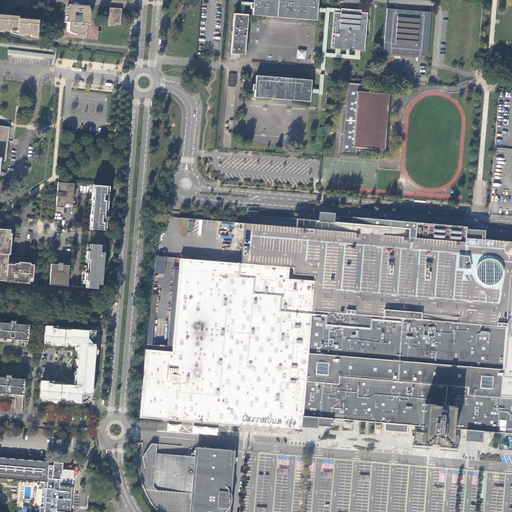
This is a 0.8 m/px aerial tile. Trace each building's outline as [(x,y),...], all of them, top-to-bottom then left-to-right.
[(252,15),(316,21),(317,11),(317,7),(318,0),(253,0),(254,2),(251,2),(251,8),(253,8),(252,15)] [(249,6),(249,2),(241,2),(240,14),(244,14),(244,6),(249,6)] [(84,38),(97,40),(98,34),(101,35),(102,21),(89,20),(90,7),(65,4),(64,13),(62,13),(61,36),(64,37),(84,38)] [(319,69),(324,69),(325,57),(359,59),(360,50),(355,50),(354,55),(349,55),(349,49),(346,49),(345,55),(340,54),(340,48),(335,48),(335,54),(325,53),(329,12),(334,12),(341,12),(341,9),(317,7),(317,11),(324,12),(319,69)] [(122,10),(110,8),(109,26),(115,26),(115,25),(120,25),(122,10)] [(405,54),(428,56),(431,12),(387,8),(383,52),(405,54)] [(361,10),(341,9),(341,12),(334,12),(331,48),(335,48),(340,48),(346,49),(349,49),(355,50),(360,50),(365,50),(368,13),(361,12),(361,10)] [(244,14),(240,14),(234,13),(231,53),(245,54),(248,14),(244,14)] [(17,30),(18,18),(18,16),(6,15),(0,14),(0,31),(2,32),(2,31),(6,31),(10,32),(13,32),(14,30),(17,30)] [(10,32),(10,33),(23,36),(24,36),(25,36),(28,37),(29,35),(30,35),(30,37),(37,38),(39,20),(28,19),(18,18),(17,30),(14,30),(13,32),(10,32)] [(296,58),(305,59),(306,50),(297,49),(296,58)] [(53,59),(54,55),(8,50),(8,51),(7,53),(52,59),(53,59)] [(254,96),(310,102),(310,94),(311,89),(312,80),(256,75),(255,84),(253,84),(252,89),(255,90),(254,96)] [(322,94),(324,75),(319,75),(318,90),(311,89),(310,94),(322,94)] [(343,153),(356,155),(357,148),(369,149),(386,150),(391,94),(374,91),(362,91),(362,84),(349,83),(343,153)] [(0,160),(5,161),(9,127),(0,125),(0,160)] [(74,183),(58,182),(56,206),(72,207),(74,183)] [(90,185),(89,192),(92,193),(91,200),(89,199),(86,228),(106,230),(106,222),(106,221),(103,220),(103,219),(107,219),(108,217),(105,217),(105,215),(107,215),(108,201),(105,201),(106,197),(108,197),(108,194),(109,194),(109,186),(90,185)] [(352,420),(385,423),(385,431),(396,432),(407,432),(408,425),(411,425),(413,425),(415,425),(423,426),(423,432),(415,431),(414,442),(415,442),(415,444),(416,444),(416,445),(432,446),(432,445),(433,445),(433,444),(436,444),(439,445),(439,446),(441,446),(441,447),(456,448),(456,447),(457,447),(457,446),(459,446),(459,435),(460,431),(452,431),(452,428),(459,429),(467,430),(466,438),(468,438),(473,438),(479,439),(482,439),(482,431),(497,433),(499,433),(499,432),(504,433),(511,433),(511,241),(502,241),(500,241),(498,240),(483,239),(484,233),(478,232),(473,232),(469,232),(466,231),(466,227),(460,226),(456,226),(454,226),(453,225),(441,224),(431,224),(429,224),(426,223),(424,223),(420,223),(416,222),(415,222),(403,221),(400,221),(396,221),(392,220),(391,220),(390,220),(385,220),(384,220),(380,219),(378,219),(374,219),(369,219),(367,218),(366,218),(364,218),(361,218),(359,218),(357,218),(352,217),(346,217),(331,215),(329,215),(325,215),(321,215),(319,214),(319,221),(317,220),(316,220),(312,220),(311,220),(310,220),(294,219),(292,219),(278,218),(259,216),(258,220),(258,224),(245,223),(243,247),(242,252),(242,253),(241,264),(180,259),(179,269),(172,352),(146,350),(140,417),(176,420),(178,420),(294,430),(294,431),(302,431),(303,424),(304,424),(306,424),(311,425),(316,425),(318,425),(319,426),(322,426),(333,427),(333,419),(334,419),(352,420)] [(32,278),(33,265),(30,264),(30,263),(18,262),(18,263),(14,263),(14,264),(11,264),(11,266),(7,265),(7,264),(8,254),(10,255),(11,237),(9,237),(10,230),(0,228),(0,280),(6,281),(6,279),(13,279),(13,281),(17,282),(17,280),(24,281),(24,282),(28,283),(28,281),(29,278),(32,278)] [(104,245),(85,244),(81,287),(97,289),(97,281),(99,281),(99,284),(101,284),(104,245)] [(156,273),(165,274),(167,257),(158,257),(156,273)] [(69,265),(51,264),(49,284),(67,286),(69,265)] [(179,269),(173,269),(167,347),(152,346),(157,296),(152,296),(146,350),(172,352),(179,269)] [(8,323),(0,322),(0,337),(13,339),(13,338),(14,337),(26,338),(27,326),(15,325),(15,324),(15,322),(11,322),(10,325),(7,324),(8,323)] [(15,324),(15,325),(27,326),(26,338),(14,337),(13,338),(16,338),(15,340),(28,341),(29,325),(17,324),(17,325),(15,324)] [(55,331),(52,330),(52,327),(45,326),(44,343),(50,343),(50,344),(54,345),(54,344),(57,344),(56,345),(63,345),(63,343),(76,344),(78,347),(77,359),(78,359),(77,368),(76,368),(76,375),(75,374),(74,383),(75,384),(77,384),(77,386),(75,388),(73,387),(73,386),(67,385),(67,383),(54,382),(54,381),(54,384),(51,384),(51,385),(48,385),(48,382),(41,381),(40,397),(47,398),(46,399),(59,401),(59,398),(74,399),(74,401),(83,402),(85,401),(85,397),(84,396),(87,394),(88,395),(90,395),(90,394),(92,394),(93,383),(93,376),(92,376),(93,370),(92,370),(93,357),(95,357),(96,346),(94,346),(94,344),(92,344),(89,340),(92,338),(91,336),(93,334),(94,330),(77,329),(71,329),(71,328),(58,327),(58,329),(56,329),(55,331)] [(3,377),(0,377),(0,392),(9,393),(9,392),(22,393),(23,381),(10,380),(10,379),(10,377),(6,376),(6,379),(3,379),(3,377)] [(10,379),(10,380),(23,381),(22,393),(9,392),(11,393),(11,394),(19,395),(23,395),(24,379),(15,378),(12,378),(12,379),(10,379)] [(221,511),(222,507),(227,502),(228,496),(223,491),(226,456),(192,453),(192,456),(157,454),(158,444),(137,443),(137,445),(136,449),(136,452),(136,455),(137,459),(137,464),(138,468),(139,473),(140,476),(141,479),(144,489),(149,499),(156,509),(157,511),(221,511)] [(222,507),(221,511),(226,511),(227,511),(227,509),(229,507),(230,506),(230,505),(231,503),(232,501),(232,499),(232,497),(231,494),(231,492),(229,490),(228,488),(231,451),(216,450),(200,448),(193,447),(192,453),(226,456),(223,491),(228,496),(227,502),(222,507)] [(0,478),(41,482),(40,487),(42,489),(45,490),(43,508),(40,508),(39,511),(69,511),(72,488),(59,487),(60,484),(60,480),(60,479),(60,475),(61,475),(62,464),(53,463),(53,466),(48,466),(48,462),(0,457),(0,478)]
